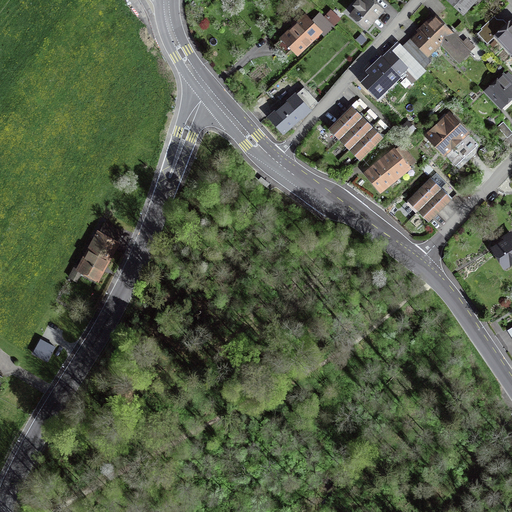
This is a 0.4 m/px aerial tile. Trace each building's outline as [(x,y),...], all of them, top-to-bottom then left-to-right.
[(358,0),(352,8),(355,10),(351,14),(367,28),(383,11),(373,2),(374,0),(363,0),(362,2),(359,0),(358,0)] [(475,0),(447,0),(462,14),(475,0)] [(331,10),(324,17),(334,27),(341,20),(331,10)] [(311,21),(306,16),(275,47),(285,57),(293,50),(297,54),(319,33),(324,37),(334,27),(324,17),(320,12),(311,21)] [(436,18),(431,23),(421,32),(414,39),(428,54),(440,42),(459,62),(469,53),(436,18)] [(511,50),(511,19),(495,35),(511,52),(511,50)] [(368,41),(361,35),(355,41),(363,47),(368,41)] [(428,59),(410,41),(409,40),(402,47),(425,70),(432,64),(428,59)] [(377,100),(403,75),(412,85),(416,81),(416,82),(427,72),(425,70),(402,47),(398,42),(365,74),(368,77),(361,84),(377,100)] [(504,76),(503,75),(487,91),(501,106),(511,95),(511,76),(508,72),(504,76)] [(317,103),(303,88),(276,114),(274,112),(269,116),(285,133),(317,103)] [(368,106),(360,99),(357,102),(364,109),(368,106)] [(351,107),(330,128),(362,159),(382,138),(381,136),(373,129),(370,125),(363,118),(360,116),(351,107)] [(375,120),(378,117),(370,109),(367,112),(375,120)] [(449,116),(428,136),(457,167),(478,147),(449,116)] [(385,130),(389,127),(381,120),(378,123),(385,130)] [(408,122),(403,127),(410,135),(415,129),(408,122)] [(507,139),(511,134),(511,131),(503,122),(497,127),(507,139)] [(363,174),(381,196),(412,170),(410,168),(417,161),(403,144),(396,150),(394,148),(363,174)] [(434,170),(426,161),(419,168),(427,176),(434,170)] [(406,202),(418,214),(428,224),(452,201),(442,190),(441,190),(440,189),(446,184),(436,173),(431,178),(406,202)] [(270,184),(261,177),(258,180),(267,188),(270,184)] [(123,230),(105,221),(100,230),(97,228),(87,247),(89,248),(84,256),(82,255),(75,269),(73,267),(68,277),(77,281),(82,272),(98,281),(120,240),(118,239),(123,230)] [(503,237),(491,245),(505,267),(511,262),(511,229),(502,235),(503,237)] [(56,345),(40,337),(32,353),(47,361),(56,345)]
